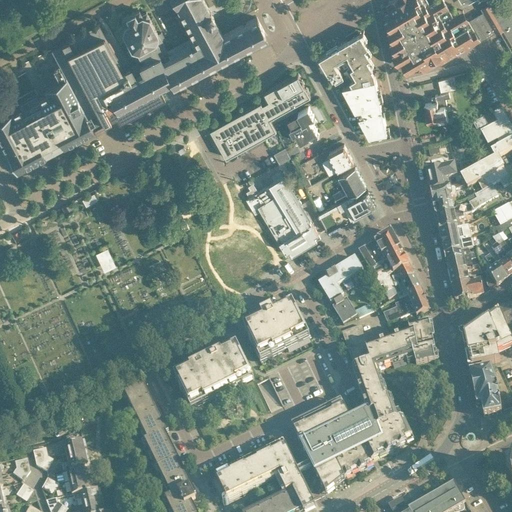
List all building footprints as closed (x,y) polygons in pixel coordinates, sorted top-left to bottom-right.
[(51,48),(65,75),(93,127),(116,115),(117,116),(162,93),(158,87),(164,83),(170,80),(173,85),(266,35),(256,17),(222,35),(213,17),(210,10),(209,10),(203,0),(173,0),(178,8),(196,42),(190,45),(162,59),(156,46),(159,45),(157,41),(154,43),(157,33),(148,15),(146,10),(141,13),(138,8),(134,11),(134,10),(125,15),(125,16),(121,18),(123,22),(118,25),(130,47),(139,51),(137,52),(139,56),(142,54),(146,60),(139,64),(137,60),(123,67),(98,23),(51,48)] [(442,61),(479,40),(480,39),(469,19),(465,22),(460,14),(459,13),(458,13),(457,13),(454,15),(444,0),(436,0),(430,4),(427,0),(392,0),(387,4),(397,50),(409,70),(425,69),(441,60),(442,61)] [(482,39),(501,28),(511,47),(511,0),(503,0),(471,19),(482,39)] [(347,74),(353,83),(376,78),(374,71),(372,67),(373,67),(368,58),(371,56),(366,47),(369,45),(361,32),(357,34),(356,32),(350,36),(351,37),(319,56),(333,79),(335,78),(336,81),(347,74)] [(293,111),(291,107),(311,95),(299,74),(298,73),(265,92),(268,97),(269,100),(263,103),(261,101),(211,129),(217,140),(216,140),(215,141),(220,151),(222,150),(227,157),(263,137),(277,129),(273,122),(297,110),(296,109),(293,111)] [(15,168),(93,127),(65,75),(44,86),(45,87),(47,92),(0,115),(0,138),(6,149),(5,149),(15,168)] [(441,91),(457,87),(455,75),(439,80),(441,91)] [(343,85),(369,133),(370,135),(388,131),(376,78),(353,83),(343,85)] [(473,83),(470,82),(464,82),(465,87),(470,87),(471,90),(475,88),(473,83)] [(449,91),(445,92),(435,94),(436,97),(431,98),(432,102),(425,103),(427,112),(426,112),(428,121),(435,120),(435,122),(445,120),(449,120),(445,105),(447,104),(446,98),(450,97),(449,91)] [(296,113),(288,117),(293,125),(293,126),(291,127),(295,135),(298,134),(301,140),(310,135),(311,139),(320,134),(310,117),(314,115),(309,106),(300,111),(298,112),(296,113)] [(473,124),(478,134),(481,132),(488,146),(497,141),(500,147),(491,152),(496,160),(498,158),(498,159),(511,151),(511,128),(511,127),(507,130),(505,126),(501,129),(498,123),(489,128),(483,118),(473,124)] [(324,161),(331,173),(354,161),(344,144),(329,152),(332,157),(324,161)] [(285,147),(274,153),(279,163),(290,157),(285,147)] [(430,192),(433,204),(434,209),(444,207),(452,205),(456,204),(455,199),(457,197),(456,192),(467,187),(468,189),(478,183),(483,192),(492,187),(493,186),(500,182),(509,177),(498,159),(498,158),(496,160),(489,163),(462,178),(463,180),(452,187),(450,187),(430,192)] [(430,192),(450,187),(452,187),(450,180),(457,178),(454,166),(445,168),(444,164),(442,165),(442,164),(435,166),(425,168),(430,192)] [(345,187),(333,194),(337,202),(338,202),(353,194),(366,187),(355,167),(346,172),(339,176),(345,187)] [(250,189),(247,191),(250,197),(247,198),(253,209),(256,212),(261,209),(271,225),(273,229),(276,233),(289,254),(319,236),(320,235),(319,234),(284,176),(283,176),(275,181),(267,186),(258,192),(252,183),(248,185),(250,189)] [(509,177),(500,182),(504,188),(511,184),(509,177)] [(306,178),(302,179),(306,187),(311,184),(308,179),(306,178)] [(306,187),(312,200),(324,194),(317,181),(306,187)] [(474,212),(481,207),(498,197),(493,186),(492,187),(483,192),(475,196),(467,201),(474,212)] [(97,199),(94,192),(82,199),(85,206),(97,199)] [(335,203),(318,213),(328,231),(340,224),(343,222),(348,220),(349,221),(372,208),(373,205),(366,192),(355,198),(353,194),(338,202),(337,202),(335,203)] [(70,202),(62,206),(65,212),(73,207),(70,202)] [(452,205),(444,207),(434,209),(436,217),(446,215),(446,213),(453,211),(452,205)] [(500,209),(507,220),(511,217),(511,211),(508,205),(500,209)] [(179,207),(174,210),(184,229),(189,227),(185,218),(179,207)] [(438,225),(440,232),(459,228),(460,228),(459,220),(464,219),(463,216),(472,214),(471,207),(453,211),(446,213),(446,215),(436,217),(435,217),(436,220),(437,223),(438,225)] [(511,221),(500,226),(503,234),(509,230),(511,228),(511,221)] [(460,228),(440,232),(442,245),(471,239),(469,226),(460,228)] [(403,255),(397,244),(391,233),(388,235),(361,251),(359,253),(365,262),(371,272),(403,255)] [(511,254),(498,236),(493,239),(498,247),(511,265),(511,255),(511,256),(510,254),(511,254)] [(474,249),(471,239),(442,245),(445,255),(469,250),(474,249)] [(484,249),(489,245),(492,249),(503,264),(498,267),(507,280),(511,276),(511,265),(498,247),(493,239),(482,245),(484,249)] [(97,251),(105,270),(117,265),(109,246),(97,251)] [(446,262),(449,274),(473,269),(473,268),(477,267),(475,255),(472,256),(469,250),(445,255),(444,255),(446,262)] [(97,252),(92,254),(97,268),(102,267),(97,252)] [(397,294),(389,276),(396,273),(395,273),(409,266),(403,255),(371,272),(386,296),(392,293),(393,296),(397,294)] [(507,280),(498,267),(490,256),(485,259),(493,270),(487,274),(490,278),(487,280),(486,285),(490,292),(507,280)] [(357,316),(346,299),(343,301),(342,299),(344,297),(338,287),(352,278),(356,284),(367,277),(363,272),(363,271),(355,258),(335,271),(333,268),(325,273),(328,279),(319,285),(331,305),(334,303),(335,306),(333,308),(343,325),(357,316)] [(388,299),(390,303),(399,300),(408,296),(421,291),(414,276),(409,266),(395,273),(396,273),(396,275),(391,277),(394,283),(399,280),(400,283),(401,283),(405,291),(397,294),(393,296),(388,299)] [(449,274),(452,287),(472,283),(481,281),(483,280),(482,275),(478,268),(473,269),(449,274)] [(472,283),(452,287),(455,303),(484,296),(482,287),(481,281),(472,283)] [(410,307),(411,308),(426,301),(421,291),(408,296),(409,299),(395,305),(397,308),(383,314),(386,320),(399,314),(398,313),(404,310),(404,309),(410,307)] [(175,380),(191,412),(254,382),(270,410),(281,405),(310,463),(364,436),(296,297),(241,324),(249,340),(237,346),(174,377),(175,380)] [(398,313),(399,314),(386,320),(388,325),(415,314),(417,317),(430,312),(426,301),(411,308),(410,307),(404,309),(404,310),(398,313)] [(372,305),(355,312),(359,320),(366,316),(374,312),(372,305)] [(511,307),(501,312),(508,329),(511,327),(511,307)] [(463,341),(463,342),(464,342),(464,343),(463,343),(465,353),(467,352),(467,356),(466,356),(469,369),(500,363),(498,356),(511,349),(511,343),(499,312),(487,320),(488,322),(485,324),(484,323),(466,335),(466,336),(465,336),(465,337),(466,338),(464,341),(463,341)] [(341,402),(292,426),(311,465),(304,468),(298,472),(284,444),(216,477),(216,479),(211,482),(224,508),(225,507),(222,502),(226,499),(227,501),(281,474),(283,477),(279,479),(286,494),(287,497),(257,511),(193,511),(190,505),(196,502),(196,501),(201,494),(195,489),(194,485),(189,488),(186,481),(178,466),(180,465),(176,457),(174,458),(163,434),(166,433),(145,392),(148,390),(145,384),(125,394),(148,441),(145,442),(168,490),(172,496),(165,499),(171,511),(301,511),(302,511),(308,511),(316,508),(299,475),(306,472),(313,469),(326,496),(345,481),(345,479),(353,476),(351,473),(358,470),(359,473),(367,469),(365,467),(394,453),(393,451),(407,444),(406,442),(413,438),(404,419),(399,421),(393,407),(391,407),(386,393),(383,393),(381,387),(383,386),(380,378),(378,379),(376,372),(378,372),(377,369),(384,367),(384,369),(393,366),(392,364),(399,362),(399,364),(414,359),(416,366),(435,361),(433,354),(436,353),(432,338),(435,338),(433,329),(431,329),(429,322),(408,326),(410,335),(367,351),(365,347),(369,346),(362,327),(345,332),(342,333),(355,370),(353,371),(369,415),(365,417),(364,416),(359,418),(360,419),(352,423),(341,402)] [(501,409),(500,393),(498,386),(492,369),(470,373),(478,414),(483,413),(484,418),(502,414),(501,409)] [(64,445),(66,455),(67,457),(87,453),(84,440),(64,445)] [(36,466),(42,469),(48,458),(46,449),(33,452),(36,466)] [(63,471),(66,471),(70,470),(83,467),(90,466),(87,453),(67,457),(68,464),(61,465),(63,471)] [(47,472),(53,461),(48,458),(42,469),(47,472)] [(15,463),(16,470),(27,477),(30,472),(27,460),(15,463)] [(70,470),(66,471),(68,483),(89,478),(88,474),(84,474),(83,467),(70,470)] [(13,475),(23,482),(27,477),(16,470),(13,475)] [(71,496),(73,496),(79,494),(88,492),(87,485),(90,484),(89,478),(68,483),(71,496)] [(48,479),(45,484),(56,490),(59,485),(48,479)] [(42,490),(53,496),(56,490),(45,484),(42,490)] [(453,511),(466,505),(454,484),(409,511),(453,511)] [(17,496),(22,499),(29,488),(24,485),(17,496)] [(29,504),(37,503),(34,492),(29,488),(22,499),(29,504)] [(74,502),(81,501),(82,506),(102,501),(99,489),(88,492),(79,494),(73,496),(74,502)] [(52,511),(58,504),(56,503),(53,500),(45,501),(49,511),(52,511)] [(101,511),(100,508),(104,507),(102,501),(82,506),(83,511),(101,511)] [(52,511),(59,511),(64,506),(59,503),(58,504),(52,511)]
